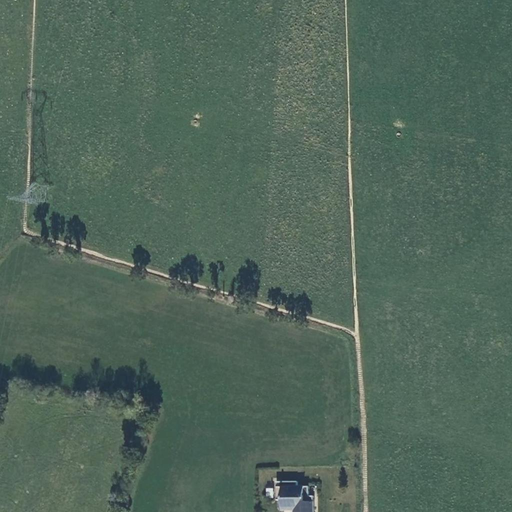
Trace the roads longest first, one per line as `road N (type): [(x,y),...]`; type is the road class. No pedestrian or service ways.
road 1 (track): [(366,511),(357,337),(25,228)]
road 2 (track): [(357,337),(351,211)]
